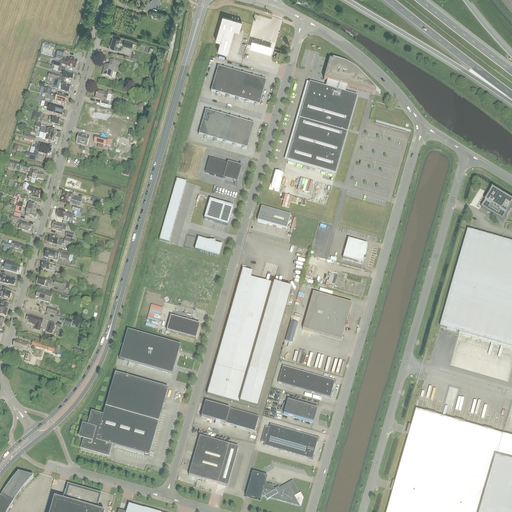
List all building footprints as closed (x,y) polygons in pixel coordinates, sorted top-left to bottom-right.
[(234,30),(239,32),(242,22),(222,16),(215,41),(220,42),(217,51),(227,54),(234,30)] [(120,39),(113,37),(110,47),(117,50),(119,43),(123,44),(122,46),(131,48),(133,43),(124,41),(120,40),(120,39)] [(273,46),(252,40),(250,47),(271,53),(273,46)] [(60,61),(76,65),(77,61),(71,60),(71,59),(69,58),(69,59),(68,59),(63,58),(63,55),(64,52),(58,50),(57,53),(55,59),(60,61)] [(114,68),(116,69),(118,62),(110,60),(108,66),(105,65),(102,76),(111,78),(114,68)] [(76,65),(60,61),(59,64),(63,65),(62,65),(66,66),(66,67),(67,67),(66,67),(69,68),(75,69),(76,65)] [(350,68),(348,67),(346,66),(344,65),(343,65),(341,64),(329,61),(324,80),(327,81),(325,88),(309,83),(309,85),(287,161),(335,175),(347,133),(349,126),(357,97),(345,93),(347,87),(375,95),(375,93),(375,92),(367,84),(367,82),(364,79),(363,80),(358,75),(354,71),(352,70),(350,68)] [(218,67),(214,80),(211,92),(216,93),(216,95),(219,94),(221,95),(225,96),(225,97),(229,97),(230,97),(235,99),(235,100),(238,100),(240,100),(244,102),(245,103),(248,103),(250,103),(254,104),(254,106),(258,105),(259,106),(263,93),(266,81),(265,81),(262,79),(261,80),(257,79),(255,78),(252,76),(252,77),(247,76),(245,75),(243,73),(242,74),(237,73),(236,73),(233,70),(232,72),(228,70),(226,70),(224,68),(223,69),(218,67)] [(61,76),(62,76),(62,77),(61,79),(64,80),(65,78),(69,79),(72,80),(74,75),(71,74),(71,73),(65,72),(66,70),(59,68),(58,72),(62,73),(61,76)] [(57,81),(54,80),(52,88),(68,93),(70,87),(60,84),(60,82),(57,81)] [(46,95),(66,101),(67,98),(66,98),(67,97),(61,96),(61,95),(57,94),(51,93),(52,90),(45,88),(43,94),(46,95)] [(101,104),(108,106),(109,103),(106,102),(108,95),(107,94),(97,91),(95,99),(102,101),(101,104)] [(66,101),(46,95),(45,99),(51,101),(55,102),(59,104),(59,103),(64,105),(65,104),(66,101)] [(54,114),(62,116),(64,109),(56,107),(51,106),(51,104),(50,103),(45,102),(44,107),(49,109),(48,112),(54,113),(54,114)] [(220,115),(215,114),(214,113),(211,111),(210,112),(205,111),(202,123),(199,135),(203,137),(204,138),(207,138),(213,139),(213,141),(217,140),(218,141),(223,142),(223,144),(226,143),(228,144),(232,145),(232,146),(236,146),(242,148),(242,149),(245,149),(247,149),(250,137),(254,125),(252,124),(250,122),(249,123),(244,122),(243,122),(240,119),(239,121),(235,119),(233,119),(231,117),(230,118),(225,116),(224,116),(221,114),(220,115)] [(54,124),(59,126),(60,122),(59,122),(60,120),(53,117),(53,118),(49,117),(48,121),(51,122),(51,123),(52,124),(54,125),(54,124)] [(49,136),(45,135),(41,133),(40,138),(42,139),(45,140),(45,141),(53,143),(53,142),(54,142),(55,140),(54,140),(55,136),(50,135),(49,136)] [(87,147),(89,137),(78,134),(76,144),(87,147)] [(107,140),(96,137),(94,143),(99,144),(98,148),(102,149),(103,145),(105,146),(107,140)] [(34,146),(34,147),(51,152),(51,151),(52,151),(52,149),(52,148),(40,144),(40,145),(36,144),(36,147),(34,146)] [(51,152),(34,147),(34,148),(35,149),(34,151),(38,153),(50,156),(50,155),(51,153),(51,152)] [(234,181),(235,177),(235,178),(235,179),(234,181),(234,182),(234,183),(234,184),(234,185),(235,185),(235,184),(235,183),(235,182),(235,180),(235,179),(235,178),(235,177),(235,176),(236,175),(236,174),(236,173),(237,172),(237,170),(238,169),(239,167),(239,166),(240,165),(241,163),(240,165),(239,166),(238,167),(237,169),(237,170),(238,167),(236,166),(228,164),(228,163),(228,164),(209,158),(205,173),(224,178),(224,179),(224,178),(232,181),(234,181)] [(39,174),(39,172),(30,170),(29,172),(30,172),(30,173),(29,173),(28,178),(32,178),(30,184),(34,185),(36,179),(37,180),(38,179),(43,180),(44,175),(39,174)] [(272,173),(268,187),(274,189),(279,175),(272,173)] [(303,184),(305,184),(303,191),(311,192),(314,180),(304,178),(303,184)] [(31,197),(32,197),(39,199),(41,192),(34,190),(28,188),(29,185),(24,184),(22,190),(27,191),(30,192),(29,194),(31,194),(31,197)] [(511,207),(511,201),(493,189),(481,208),(503,222),(511,207)] [(62,198),(81,204),(82,199),(72,196),(72,195),(63,192),(63,194),(62,195),(62,196),(62,197),(62,198)] [(283,206),(290,207),(292,195),(283,193),(282,199),(284,199),(283,206)] [(25,199),(19,197),(19,199),(17,198),(16,201),(18,201),(18,202),(16,207),(18,208),(22,209),(25,199)] [(72,205),(74,206),(80,207),(81,204),(62,198),(61,199),(61,200),(61,201),(60,203),(69,206),(70,203),(73,204),(72,205)] [(228,226),(234,207),(210,200),(204,219),(228,226)] [(29,203),(27,210),(35,212),(37,207),(33,205),(33,204),(29,203)] [(286,230),(288,223),(290,215),(261,207),(259,214),(257,222),(286,230)] [(35,212),(27,210),(25,217),(29,218),(30,217),(34,218),(35,212)] [(56,215),(56,216),(56,217),(64,219),(63,220),(67,222),(68,219),(71,220),(72,217),(77,218),(79,213),(74,212),(73,215),(66,213),(58,210),(57,213),(57,214),(56,215)] [(29,230),(30,231),(31,227),(30,226),(30,225),(20,222),(18,221),(19,219),(11,216),(11,220),(18,222),(18,224),(19,224),(18,229),(28,232),(29,230)] [(62,230),(65,231),(66,227),(63,226),(55,224),(53,224),(52,228),(52,230),(56,231),(61,233),(62,230)] [(468,230),(440,328),(440,327),(511,347),(511,243),(468,231),(468,230)] [(171,234),(162,232),(159,240),(169,243),(171,234)] [(57,243),(62,245),(63,241),(58,239),(50,237),(48,243),(57,246),(57,243)] [(195,250),(219,258),(222,246),(215,244),(215,242),(208,241),(198,239),(195,250)] [(367,245),(348,239),(342,259),(362,264),(364,257),(365,257),(366,253),(365,252),(367,245)] [(12,242),(12,245),(3,242),(2,247),(10,249),(10,250),(22,253),(22,251),(24,252),(25,248),(23,247),(24,245),(12,242)] [(55,256),(58,257),(59,253),(46,250),(44,258),(54,260),(55,256)] [(62,252),(60,258),(69,261),(71,255),(62,252)] [(169,264),(172,255),(162,252),(160,262),(169,264)] [(182,258),(172,255),(169,264),(179,267),(182,258)] [(17,271),(19,272),(20,267),(14,265),(15,264),(6,261),(4,269),(16,273),(17,271)] [(49,271),(51,271),(52,266),(50,266),(50,265),(42,263),(41,269),(49,271)] [(250,279),(252,273),(242,270),(206,394),(258,409),(291,290),(250,279)] [(55,279),(62,281),(63,274),(57,272),(55,279)] [(10,279),(11,278),(0,275),(0,279),(1,280),(0,282),(9,285),(14,286),(16,280),(10,279)] [(162,288),(165,279),(156,276),(153,286),(162,288)] [(48,285),(51,285),(52,282),(46,280),(38,278),(36,285),(47,288),(48,285)] [(172,291),(175,282),(165,279),(162,288),(172,291)] [(0,291),(0,296),(2,297),(1,298),(6,299),(10,300),(11,297),(12,295),(11,294),(3,291),(0,291)] [(38,300),(49,303),(52,295),(41,291),(40,293),(37,292),(36,297),(39,298),(38,300)] [(347,322),(352,304),(313,293),(302,330),(341,341),(345,328),(348,327),(347,322)] [(0,308),(8,310),(9,305),(1,302),(0,301),(0,308)] [(34,330),(40,331),(44,319),(30,315),(30,317),(28,316),(26,321),(28,321),(28,323),(31,324),(35,326),(34,330)] [(200,325),(171,317),(167,332),(196,340),(200,325)] [(292,343),(298,323),(290,321),(285,341),(292,343)] [(55,326),(55,324),(50,322),(46,333),(52,335),(53,331),(54,332),(56,327),(55,326)] [(172,375),(180,346),(127,331),(119,360),(172,375)] [(15,347),(14,349),(27,353),(29,344),(17,340),(16,342),(14,341),(13,346),(15,347)] [(60,356),(61,350),(33,341),(32,346),(54,353),(54,354),(60,356)] [(297,350),(295,363),(301,364),(304,351),(297,350)] [(318,369),(322,356),(312,353),(309,366),(318,369)] [(320,377),(300,372),(282,367),(280,375),(278,383),(315,394),(328,397),(330,396),(332,390),(334,384),(332,381),(320,377)] [(168,389),(115,374),(102,417),(93,415),(88,429),(84,427),(81,438),(86,439),(83,449),(107,456),(110,446),(149,457),(168,389)] [(313,423),(317,408),(287,400),(283,414),(313,423)] [(199,414),(200,414),(200,413),(202,414),(201,417),(225,424),(254,433),(259,418),(230,410),(205,403),(203,410),(202,410),(201,409),(201,408),(201,409),(201,411),(201,413),(199,414)] [(393,491),(387,511),(511,511),(511,438),(416,411),(417,410),(416,410),(409,435),(395,485),(393,491)] [(312,458),(315,449),(317,441),(316,438),(293,432),(270,425),(269,428),(265,427),(263,435),(261,442),(265,443),(264,446),(287,453),(310,459),(312,458)] [(199,437),(196,450),(192,463),(188,476),(218,484),(227,487),(231,474),(235,461),(238,448),(229,445),(199,437)] [(252,472),(245,497),(252,499),(260,501),(261,496),(264,497),(266,501),(270,498),(299,507),(300,509),(301,508),(300,507),(302,499),(300,495),(292,481),(278,489),(275,490),(264,487),(265,482),(266,481),(262,475),(252,472)] [(0,511),(7,511),(8,510),(10,506),(13,502),(15,498),(18,495),(21,491),(24,488),(27,484),(30,481),(33,478),(18,473),(15,477),(12,481),(9,484),(6,488),(3,492),(0,496),(0,511)] [(98,497),(69,489),(65,503),(54,500),(50,511),(96,511),(94,511),(98,497)]
